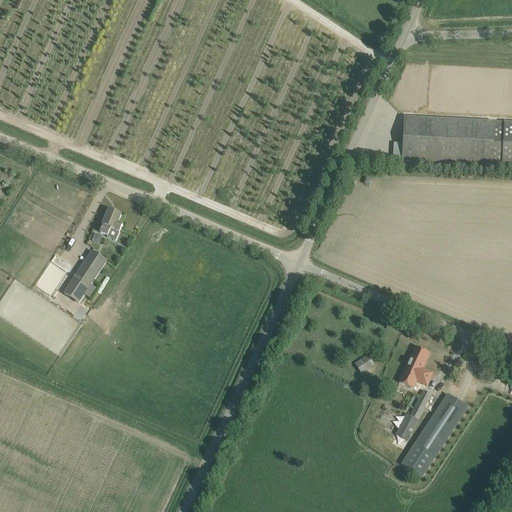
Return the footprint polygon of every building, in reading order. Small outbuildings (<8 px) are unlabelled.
[(394,144),(393,162),(402,162),(412,163),(472,166),(492,167),(511,167),(511,123),(495,123),(415,119),(405,118),(403,144),(394,144)] [(121,216),(109,210),(102,226),(103,226),(100,233),(108,237),(107,238),(116,241),(116,240),(119,233),(123,226),(118,224),(121,216)] [(96,289),(92,286),(107,262),(92,253),(65,295),(80,304),(85,295),(90,298),(96,289)] [(416,348),(399,383),(408,388),(412,389),(414,386),(416,382),(427,387),(432,374),(422,369),(423,368),(429,355),(424,352),(416,348)] [(362,374),(374,366),(368,356),(355,365),(362,374)] [(406,415),(396,436),(407,442),(431,396),(422,392),(422,393),(422,394),(410,416),(406,415)] [(448,395),(401,465),(422,479),(468,409),(448,395)]
